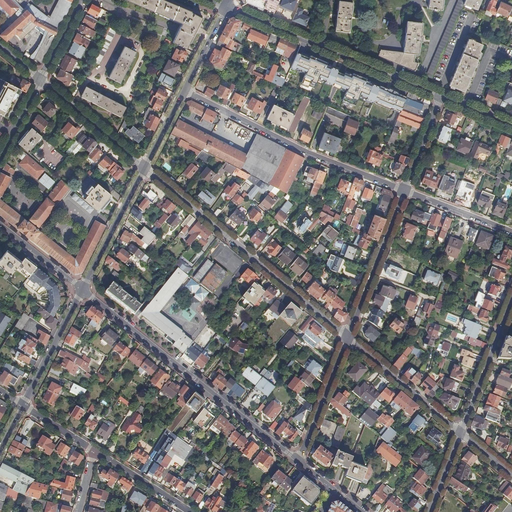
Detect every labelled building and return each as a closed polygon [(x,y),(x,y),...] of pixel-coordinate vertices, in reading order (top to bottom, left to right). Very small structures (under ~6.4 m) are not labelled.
[(34,58),(41,63),(58,30),(48,25),(44,23),(48,18),(31,5),(28,10),(24,13),(10,0),(0,0),(0,5),(11,16),(17,10),(17,11),(16,13),(16,14),(18,16),(19,16),(21,15),(22,15),(0,35),(7,42),(16,34),(21,40),(35,28),(45,36),(36,55),(35,55),(34,58)] [(61,0),(48,25),(58,30),(72,3),(67,0),(61,0)] [(172,43),(186,50),(197,29),(199,24),(202,19),(191,13),(192,12),(163,0),(125,0),(182,24),(172,43)] [(269,10),(274,12),(278,5),(279,2),(274,0),(268,0),(264,8),(269,11),(269,10)] [(297,0),(296,0),(280,0),(279,2),(278,5),(292,12),(297,0)] [(465,0),(458,0),(426,76),(432,79),(464,5),(465,0)] [(429,0),(428,8),(434,9),(434,10),(436,11),(436,9),(442,10),(443,0),(429,0)] [(482,0),(465,0),(464,5),(477,11),(482,0)] [(497,0),(496,0),(490,0),(486,10),(492,12),(491,14),(495,16),(497,12),(499,7),(495,5),(497,0)] [(353,3),(339,2),(338,16),(336,31),(349,33),(353,3)] [(511,7),(501,3),(499,7),(497,12),(508,17),(509,16),(511,7)] [(104,10),(92,4),(88,12),(97,17),(99,13),(102,15),(104,10)] [(303,10),(298,8),(291,26),(295,27),(297,23),(306,26),(309,18),(308,17),(307,15),(304,14),(303,15),(301,15),(303,10)] [(98,22),(86,15),(83,23),(93,28),(95,23),(99,25),(100,23),(98,22)] [(236,32),(241,21),(233,17),(229,19),(222,34),(232,40),(235,33),(236,34),(237,33),(236,32)] [(251,29),(253,25),(245,22),(243,28),(250,31),(251,29)] [(403,53),(415,54),(419,55),(421,39),(423,24),(407,22),(403,53)] [(95,32),(81,25),(79,30),(87,35),(88,34),(92,37),(95,32)] [(103,42),(101,46),(97,54),(93,62),(99,65),(116,31),(110,28),(110,30),(108,32),(106,38),(104,41),(103,42)] [(256,41),(259,33),(251,29),(250,31),(247,38),(256,41)] [(82,36),(77,33),(73,42),(74,42),(85,48),(86,48),(89,43),(81,38),(82,36)] [(265,45),(268,37),(259,33),(256,41),(265,45)] [(277,37),(278,36),(272,33),(269,41),(276,44),(278,39),(277,37)] [(236,41),(232,40),(222,34),(220,38),(219,40),(227,44),(226,46),(232,49),(236,41)] [(285,50),(289,41),(281,37),(277,47),(285,50)] [(471,40),(469,40),(466,46),(459,64),(453,79),(450,86),(465,92),(481,53),(480,52),(483,45),(475,42),(475,41),(472,39),(471,40)] [(291,58),(297,44),(295,43),(289,41),(285,50),(283,55),(291,58)] [(85,48),(74,42),(68,53),(80,59),(85,48)] [(136,52),(124,46),(109,77),(119,83),(120,83),(136,52)] [(214,50),(212,53),(226,60),(226,59),(225,58),(227,55),(228,56),(230,51),(223,47),(221,52),(215,49),(214,50)] [(275,51),(283,55),(285,50),(277,47),(275,51)] [(172,59),(176,61),(177,59),(182,61),(184,57),(185,57),(187,53),(184,51),(183,52),(177,49),(172,59)] [(415,54),(403,53),(381,51),(379,57),(415,72),(418,64),(415,63),(415,54)] [(212,53),(208,62),(212,64),(221,69),(222,69),(225,71),(230,62),(226,60),(212,53)] [(399,115),(406,98),(397,94),(397,93),(389,89),(388,90),(378,86),(377,88),(363,82),(364,80),(351,74),(350,76),(324,65),(325,64),(320,61),(319,62),(312,59),(313,58),(307,56),(306,58),(296,54),(290,69),(302,74),(299,82),(314,89),(317,80),(344,91),(340,100),(355,106),(358,98),(399,115)] [(77,60),(67,55),(60,69),(61,69),(70,74),(77,60)] [(80,62),(77,60),(70,74),(73,76),(80,62)] [(84,65),(90,68),(93,63),(87,60),(84,65)] [(179,66),(169,61),(164,71),(174,76),(179,66)] [(250,62),(246,70),(252,74),(253,71),(256,65),(250,62)] [(275,75),(278,66),(274,64),(269,76),(267,75),(266,77),(253,71),(252,74),(257,76),(263,78),(272,82),(275,75)] [(171,87),(174,80),(163,74),(159,81),(171,87)] [(272,82),(275,84),(278,85),(282,78),(275,75),(272,82)] [(21,89),(26,92),(30,84),(20,78),(19,79),(12,76),(8,83),(21,89)] [(0,113),(6,117),(21,89),(8,83),(6,82),(5,85),(4,85),(3,86),(4,86),(0,94),(0,113)] [(510,84),(502,101),(507,103),(508,103),(508,102),(511,103),(511,84),(510,83),(510,84)] [(224,99),(222,104),(225,105),(228,99),(234,89),(235,86),(233,84),(231,89),(230,90),(221,85),(216,95),(224,99)] [(86,87),(81,97),(121,117),(126,107),(86,87)] [(155,97),(163,101),(167,93),(159,89),(155,97)] [(207,89),(204,95),(212,99),(214,93),(207,89)] [(234,89),(228,99),(231,101),(231,102),(241,106),(241,104),(244,99),(244,98),(241,96),(242,94),(239,93),(239,95),(235,93),(237,90),(234,89)] [(499,94),(489,90),(485,99),(495,103),(499,94)] [(158,111),(163,101),(155,97),(154,96),(150,103),(154,105),(153,108),(158,111)] [(288,129),(287,130),(294,133),(310,99),(304,96),(295,115),(294,116),(288,128),(288,129)] [(257,112),(260,114),(266,102),(263,100),(262,103),(252,97),(249,102),(251,103),(248,108),(257,113),(257,112)] [(412,126),(420,129),(424,117),(419,115),(423,105),(406,98),(399,115),(397,120),(400,121),(412,126)] [(187,102),(184,108),(192,112),(202,117),(206,109),(191,101),(187,102)] [(419,115),(424,117),(429,104),(424,102),(423,105),(419,115)] [(56,109),(49,103),(43,111),(50,117),(56,109)] [(294,116),(295,115),(274,105),(273,106),(294,116)] [(278,123),(288,128),(294,116),(273,106),(267,118),(271,120),(271,121),(270,122),(277,126),(278,124),(278,123)] [(327,106),(324,113),(347,122),(349,116),(330,108),(327,106)] [(145,119),(157,125),(160,119),(152,115),(155,111),(149,108),(144,118),(145,119)] [(212,123),(216,114),(206,109),(202,117),(202,118),(212,123)] [(463,114),(453,109),(451,113),(449,112),(445,122),(453,126),(457,116),(461,118),(463,114)] [(48,123),(39,115),(32,124),(41,132),(48,123)] [(349,116),(347,122),(343,131),(354,135),(359,123),(350,120),(352,117),(349,116)] [(145,126),(154,131),(157,125),(145,119),(142,123),(145,125),(145,126)] [(240,170),(247,155),(178,120),(171,134),(202,150),(214,156),(216,157),(226,162),(240,170)] [(398,129),(400,121),(397,120),(392,132),(387,145),(389,145),(390,141),(394,143),(399,130),(398,129)] [(76,129),(68,123),(62,130),(70,137),(76,129)] [(452,129),(443,125),(438,139),(446,143),(452,129)] [(18,144),(29,153),(30,152),(30,151),(42,137),(32,128),(18,144)] [(312,134),(303,129),(301,134),(302,134),(300,139),(307,142),(312,134)] [(319,147),(335,153),(338,144),(340,139),(324,133),(319,147)] [(171,134),(169,138),(176,142),(176,143),(180,146),(181,145),(186,148),(187,151),(197,156),(202,150),(171,134)] [(247,155),(240,170),(251,175),(260,180),(262,181),(268,184),(285,149),(286,149),(257,134),(247,155)] [(70,156),(86,137),(84,135),(78,142),(76,141),(66,152),(70,156)] [(511,140),(511,139),(501,135),(498,144),(505,147),(509,148),(511,140)] [(87,138),(86,137),(70,156),(73,158),(83,146),(91,153),(95,147),(97,145),(89,138),(87,141),(86,140),(87,138)] [(457,151),(468,155),(473,144),(469,142),(471,139),(466,138),(465,141),(461,140),(457,151)] [(492,149),(476,142),(471,156),(477,158),(479,153),(481,152),(490,155),(492,149)] [(374,162),(379,164),(383,156),(383,155),(384,152),(381,151),(380,154),(379,157),(377,156),(378,153),(376,153),(376,151),(378,152),(379,152),(380,149),(375,146),(373,151),(370,150),(369,153),(367,152),(365,157),(367,158),(366,160),(371,162),(374,163),(374,162)] [(95,147),(91,153),(88,156),(96,162),(102,154),(95,147)] [(285,149),(268,184),(272,186),(274,187),(287,194),(296,176),(304,159),(285,149)] [(191,163),(195,167),(198,163),(196,160),(199,157),(207,164),(214,156),(202,150),(197,156),(191,163)] [(37,179),(44,170),(22,151),(18,156),(23,160),(20,164),(37,179)] [(111,161),(105,156),(98,164),(104,169),(106,167),(110,171),(116,164),(111,160),(111,161)] [(398,162),(406,165),(408,158),(401,156),(398,162)] [(226,162),(216,157),(214,160),(223,165),(226,162)] [(392,171),(402,175),(406,165),(398,162),(396,161),(392,171)] [(225,171),(235,176),(236,174),(240,170),(226,162),(223,165),(211,180),(215,183),(216,181),(219,178),(225,171)] [(6,163),(3,169),(13,174),(15,170),(6,163)] [(169,171),(172,167),(165,163),(162,167),(169,171)] [(195,167),(191,163),(183,172),(190,178),(197,169),(195,167)] [(117,165),(116,164),(110,171),(109,172),(113,176),(110,180),(114,183),(123,173),(123,172),(124,171),(120,168),(120,167),(120,166),(118,165),(117,165)] [(214,174),(207,167),(200,175),(208,182),(214,174)] [(315,180),(319,171),(310,168),(307,177),(315,180)] [(236,174),(235,176),(236,176),(237,174),(247,179),(248,179),(251,175),(240,170),(236,174)] [(325,173),(319,171),(315,180),(310,193),(316,195),(320,183),(321,184),(325,173)] [(422,183),(438,189),(443,177),(438,175),(437,179),(431,176),(432,173),(427,171),(422,183)] [(11,178),(1,173),(0,174),(0,214),(10,223),(55,258),(75,274),(82,273),(106,227),(95,221),(75,260),(37,229),(70,187),(61,180),(28,223),(0,200),(0,197),(1,196),(2,196),(11,178)] [(39,181),(49,189),(55,183),(45,174),(39,181)] [(248,179),(256,185),(260,180),(251,175),(248,179)] [(297,177),(296,176),(287,194),(291,196),(292,196),(296,188),(294,187),(297,179),(296,178),(297,177)] [(443,177),(438,189),(451,194),(454,185),(451,183),(452,180),(443,177)] [(360,180),(354,178),(352,184),(348,194),(347,198),(350,200),(354,190),(358,192),(360,187),(361,187),(364,181),(360,180)] [(348,194),(352,184),(341,180),(338,189),(348,194)] [(266,186),(268,184),(262,181),(262,182),(260,181),(257,185),(256,185),(253,189),(249,194),(253,198),(260,188),(261,188),(264,185),(266,186)] [(225,191),(232,197),(241,186),(237,184),(235,182),(231,188),(229,186),(225,191)] [(458,191),(457,193),(463,195),(462,197),(469,200),(472,192),(469,190),(470,188),(466,186),(465,189),(463,188),(464,185),(461,183),(460,185),(458,191)] [(84,200),(98,211),(111,195),(109,193),(100,186),(98,185),(98,184),(84,200)] [(111,195),(118,201),(121,197),(113,190),(113,189),(107,184),(104,188),(109,193),(111,195)] [(246,197),(253,189),(249,186),(244,192),(245,192),(241,197),(239,195),(241,193),(238,191),(232,200),(235,202),(236,201),(240,204),(246,197)] [(391,192),(376,186),(374,192),(380,195),(381,194),(383,195),(380,205),(378,204),(376,207),(385,211),(385,210),(387,210),(387,209),(386,208),(390,197),(393,199),(393,197),(391,192)] [(204,188),(197,196),(207,204),(208,203),(210,205),(215,198),(204,188)] [(365,188),(362,196),(369,198),(372,191),(365,188)] [(275,195),(271,191),(271,192),(260,205),(261,206),(262,204),(269,209),(274,202),(272,199),(275,195)] [(482,206),(490,209),(494,196),(482,191),(478,204),(483,205),(482,206)] [(311,206),(316,195),(310,193),(306,204),(307,204),(311,206)] [(165,198),(157,208),(159,210),(162,207),(170,214),(175,207),(165,198)] [(150,202),(146,199),(139,208),(143,211),(147,207),(148,208),(149,206),(148,205),(150,202)] [(346,199),(342,210),(344,211),(346,207),(352,209),(355,202),(346,199)] [(288,200),(274,217),(282,223),(287,216),(284,214),(293,205),(288,200)] [(507,203),(503,201),(502,205),(497,203),(493,214),(502,217),(507,203)] [(330,208),(324,205),(322,212),(333,218),(334,218),(338,220),(340,216),(329,211),(330,208)] [(132,211),(131,212),(134,215),(133,216),(139,221),(143,216),(133,208),(132,211)] [(367,212),(356,208),(353,217),(350,226),(353,228),(355,229),(361,213),(365,215),(367,212)] [(213,215),(216,218),(222,210),(220,209),(218,209),(213,215)] [(230,217),(239,225),(246,217),(243,215),(236,209),(230,217)] [(262,215),(254,209),(249,215),(257,222),(262,215)] [(376,209),(374,215),(382,218),(384,213),(376,209)] [(333,218),(322,212),(321,211),(312,222),(309,226),(308,227),(311,229),(321,217),(331,222),(333,218)] [(415,215),(413,214),(411,219),(421,223),(424,214),(416,211),(415,215)] [(173,217),(171,215),(169,217),(167,220),(169,221),(167,223),(173,229),(182,218),(176,213),(173,217)] [(157,222),(154,225),(159,229),(167,220),(169,217),(165,214),(158,223),(157,222)] [(192,217),(189,215),(184,221),(187,224),(192,217)] [(382,228),(385,219),(382,218),(374,215),(367,235),(371,237),(377,240),(382,228)] [(440,218),(433,215),(432,216),(429,225),(437,228),(440,218)] [(308,226),(309,226),(312,222),(305,216),(301,221),(304,223),(298,229),(303,233),(308,226)] [(192,217),(187,224),(181,231),(184,234),(195,220),(192,217)] [(451,221),(446,219),(444,223),(442,228),(438,238),(443,240),(445,234),(446,234),(451,221)] [(135,220),(128,228),(135,234),(139,229),(141,230),(141,229),(140,228),(142,225),(135,220)] [(195,239),(204,228),(200,224),(198,222),(188,233),(191,235),(186,242),(188,244),(190,246),(195,239)] [(417,228),(406,224),(404,229),(405,230),(402,238),(412,241),(417,228)] [(333,240),(335,238),(339,233),(329,225),(321,234),(325,238),(327,236),(330,239),(331,238),(333,240)] [(124,226),(122,230),(125,232),(123,235),(122,234),(121,236),(122,236),(121,240),(128,243),(130,238),(131,239),(132,239),(145,249),(148,246),(141,240),(124,226)] [(204,246),(207,242),(205,240),(211,233),(209,232),(204,228),(195,239),(204,246)] [(362,233),(355,229),(353,228),(352,231),(358,235),(357,236),(360,238),(362,233)] [(474,243),(478,231),(471,228),(467,237),(469,238),(468,241),(474,243)] [(141,240),(148,246),(153,240),(152,239),(150,237),(153,234),(149,231),(142,239),(141,240)] [(262,246),(269,238),(264,234),(263,234),(262,234),(262,235),(257,231),(250,239),(253,241),(253,242),(255,244),(256,244),(258,246),(260,245),(262,246)] [(242,240),(245,242),(251,236),(248,233),(242,240)] [(493,237),(483,233),(480,241),(478,241),(476,245),(488,250),(493,237)] [(370,238),(371,237),(367,235),(364,234),(357,246),(365,249),(371,239),(370,238)] [(278,244),(272,239),(263,250),(269,255),(271,255),(272,253),(274,255),(281,248),(278,246),(278,244)] [(463,243),(452,239),(451,243),(449,243),(445,255),(449,256),(457,259),(463,243)] [(321,254),(323,252),(328,246),(323,242),(313,253),(318,258),(321,254)] [(344,244),(342,250),(340,254),(344,256),(348,246),(344,244)] [(132,245),(128,250),(134,256),(140,260),(144,254),(132,245)] [(348,246),(344,256),(344,257),(358,262),(362,251),(348,246)] [(286,247),(278,257),(288,265),(296,255),(292,252),(286,247)] [(511,249),(506,247),(501,260),(505,262),(506,258),(509,260),(511,254),(511,249)] [(140,260),(134,256),(132,258),(123,250),(117,257),(125,264),(126,263),(127,264),(126,265),(129,267),(130,265),(133,268),(140,260)] [(21,262),(7,251),(2,258),(0,259),(0,265),(11,274),(10,275),(11,276),(17,268),(21,262)] [(342,265),(344,260),(330,255),(328,259),(333,261),(330,269),(331,269),(331,270),(332,271),(335,272),(336,272),(337,272),(340,264),(342,265)] [(463,271),(467,272),(473,257),(472,257),(469,255),(463,271)] [(37,266),(25,257),(21,262),(17,268),(28,277),(37,266)] [(108,257),(106,262),(115,269),(116,269),(118,271),(120,270),(121,268),(123,269),(123,268),(108,257)] [(298,257),(290,267),(300,275),(308,266),(298,257)] [(412,262),(412,261),(413,259),(410,257),(405,267),(403,271),(404,272),(412,275),(413,273),(416,275),(417,272),(414,271),(417,265),(412,262)] [(175,265),(187,275),(193,269),(180,259),(175,265)] [(200,284),(212,293),(228,273),(217,264),(216,265),(208,259),(194,277),(201,283),(200,284)] [(140,260),(133,268),(135,270),(141,261),(140,260)] [(505,269),(498,267),(493,265),(488,277),(501,282),(503,276),(503,277),(505,273),(504,272),(505,269)] [(49,276),(37,266),(28,277),(28,278),(34,283),(42,287),(42,285),(48,290),(50,303),(46,311),(52,316),(54,311),(56,312),(57,310),(59,305),(60,305),(60,300),(61,298),(61,296),(60,294),(59,290),(58,285),(57,285),(48,278),(49,276)] [(397,269),(390,266),(389,270),(387,269),(387,270),(386,274),(390,276),(390,277),(400,281),(404,272),(403,271),(397,269)] [(322,271),(319,275),(323,278),(328,272),(324,268),(322,271)] [(165,339),(184,354),(191,346),(193,343),(184,336),(185,335),(158,313),(183,282),(187,276),(179,269),(150,306),(149,306),(142,315),(168,335),(165,339)] [(255,285),(259,279),(248,270),(241,277),(250,285),(252,283),(253,284),(255,285)] [(310,286),(314,281),(316,279),(310,275),(311,273),(308,270),(301,279),(310,286)] [(444,283),(446,276),(442,274),(441,276),(427,270),(424,280),(433,283),(432,284),(437,286),(439,281),(444,283)] [(457,282),(459,282),(461,276),(449,272),(447,277),(457,282)] [(191,279),(187,276),(183,282),(187,285),(191,279)] [(208,293),(191,279),(187,285),(186,287),(193,292),(196,294),(193,297),(188,304),(195,310),(201,303),(200,303),(203,300),(208,293)] [(307,290),(317,299),(325,290),(318,285),(319,283),(318,282),(317,283),(314,281),(310,286),(307,290)] [(113,283),(106,292),(134,315),(139,309),(142,306),(136,301),(135,299),(135,300),(133,299),(122,290),(122,289),(121,288),(121,289),(119,288),(113,283)] [(231,310),(232,311),(237,315),(246,303),(247,303),(249,302),(253,306),(254,305),(258,300),(262,295),(264,293),(255,285),(253,284),(231,310)] [(501,289),(491,285),(488,294),(495,297),(497,292),(499,293),(500,293),(501,290),(501,289)] [(277,292),(270,286),(264,293),(262,295),(270,301),(277,292)] [(383,286),(379,296),(391,300),(392,301),(396,291),(383,286)] [(330,304),(335,296),(338,292),(334,289),(333,290),(329,287),(324,294),(325,294),(322,298),(328,302),(323,308),(326,310),(330,304)] [(440,310),(441,310),(444,303),(441,302),(444,296),(443,295),(439,294),(437,300),(436,303),(434,308),(440,310)] [(490,311),(494,301),(482,294),(476,308),(481,310),(482,308),(490,311)] [(340,322),(344,321),(347,314),(341,310),(344,304),(335,296),(330,304),(337,310),(334,317),(340,322)] [(379,296),(378,296),(378,297),(376,296),(373,303),(376,304),(378,305),(378,306),(375,306),(374,309),(384,313),(386,313),(391,300),(379,296)] [(418,299),(410,296),(406,306),(405,308),(413,311),(416,302),(417,303),(418,299)] [(286,309),(276,301),(269,309),(278,317),(280,315),(286,309)] [(301,315),(302,313),(290,303),(289,305),(301,315)] [(434,307),(426,304),(423,312),(428,314),(427,318),(429,318),(434,307)] [(292,325),(301,315),(289,305),(286,309),(280,315),(292,325)] [(486,317),(488,313),(481,310),(476,308),(469,305),(467,310),(480,315),(478,319),(486,322),(487,318),(486,317)] [(91,321),(98,311),(91,306),(85,307),(89,310),(86,315),(90,318),(89,320),(91,321)] [(58,320),(54,317),(52,316),(46,311),(41,307),(38,312),(48,320),(51,323),(49,326),(53,329),(55,325),(58,320)] [(189,307),(188,308),(186,307),(181,315),(190,321),(196,312),(189,307)] [(374,309),(372,308),(371,312),(371,315),(373,316),(372,318),(371,318),(369,322),(375,326),(378,318),(380,318),(383,317),(384,313),(374,309)] [(422,310),(419,309),(414,322),(413,324),(419,326),(422,319),(419,319),(418,318),(419,316),(420,317),(422,310)] [(104,316),(98,311),(91,321),(90,323),(94,327),(97,323),(98,324),(104,316)] [(29,316),(24,313),(20,319),(15,326),(21,330),(30,317),(29,316)] [(15,326),(20,319),(14,315),(0,336),(0,350),(4,344),(9,335),(15,326)] [(312,323),(315,320),(311,316),(300,330),(304,333),(312,323)] [(399,334),(409,322),(401,319),(395,317),(392,320),(394,322),(390,327),(399,334)] [(463,335),(476,340),(481,326),(463,319),(461,324),(465,325),(466,328),(463,335)] [(324,332),(326,329),(315,320),(312,323),(313,324),(311,327),(312,328),(309,332),(308,331),(301,338),(313,348),(321,340),(319,339),(317,337),(322,331),(324,332)] [(244,321),(239,327),(244,331),(249,324),(244,321)] [(429,326),(431,322),(429,321),(426,329),(428,336),(435,339),(437,339),(438,337),(437,337),(440,327),(436,325),(434,330),(430,328),(431,326),(429,326)] [(81,337),(88,326),(85,325),(80,333),(72,328),(69,333),(77,338),(79,339),(81,337)] [(373,343),(380,335),(371,327),(364,334),(365,336),(373,343)] [(414,341),(424,328),(421,327),(411,339),(414,341)] [(48,338),(50,335),(46,333),(46,332),(40,328),(38,331),(38,332),(37,333),(41,335),(38,340),(46,344),(48,338)] [(215,334),(208,329),(196,345),(203,350),(215,334)] [(117,336),(109,330),(103,337),(111,344),(117,336)] [(298,339),(290,332),(281,343),(285,346),(285,347),(286,348),(286,347),(289,350),(298,339)] [(77,338),(69,333),(64,342),(72,346),(77,338)] [(468,342),(485,349),(486,347),(487,344),(476,340),(463,335),(458,333),(457,336),(465,339),(464,340),(468,342)] [(22,339),(20,341),(34,349),(37,343),(32,341),(33,340),(25,336),(23,339),(22,339)] [(432,347),(432,346),(435,339),(428,336),(427,336),(424,344),(432,347)] [(511,340),(505,338),(501,348),(497,359),(510,359),(510,357),(511,353),(511,340)] [(242,344),(235,339),(229,346),(232,348),(231,349),(234,351),(235,351),(237,353),(237,355),(243,356),(244,351),(246,351),(247,346),(242,345),(242,344)] [(34,349),(20,341),(19,344),(20,344),(18,348),(25,351),(23,354),(29,357),(34,349)] [(119,342),(114,349),(124,358),(130,351),(119,342)] [(447,356),(451,345),(444,342),(440,353),(443,354),(447,356)] [(191,360),(188,364),(191,367),(194,363),(201,354),(200,353),(202,350),(195,345),(193,348),(187,357),(188,358),(191,360)] [(191,346),(184,354),(187,357),(193,348),(191,346)] [(412,350),(408,347),(393,366),(396,369),(398,370),(408,359),(406,358),(412,350)] [(102,357),(87,349),(84,356),(98,364),(102,357)] [(23,354),(15,350),(15,352),(17,353),(16,355),(19,356),(18,358),(28,363),(29,362),(35,365),(37,361),(29,357),(23,354)] [(135,350),(129,359),(140,368),(140,367),(146,359),(135,350)] [(72,362),(75,357),(67,353),(66,354),(60,351),(58,355),(65,359),(72,362)] [(201,354),(194,363),(202,369),(209,361),(206,358),(208,355),(204,351),(201,354)] [(81,360),(75,357),(72,362),(74,363),(78,367),(84,371),(89,360),(83,357),(81,360)] [(461,365),(471,368),(473,361),(464,357),(461,365)] [(72,362),(65,359),(61,366),(62,366),(62,367),(63,367),(70,371),(69,372),(74,375),(78,367),(74,363),(72,362)] [(158,368),(146,359),(140,367),(152,376),(158,368)] [(223,360),(218,365),(221,367),(224,364),(231,369),(232,367),(223,360)] [(315,377),(316,377),(319,373),(318,373),(322,368),(313,361),(306,370),(315,377)] [(5,371),(0,378),(0,381),(2,384),(13,366),(8,363),(6,366),(8,367),(5,371)] [(357,381),(366,370),(358,363),(348,374),(357,381)] [(13,366),(2,384),(6,386),(13,376),(12,376),(14,373),(15,375),(19,369),(13,366)] [(450,378),(461,382),(463,378),(462,376),(463,373),(459,372),(460,369),(459,368),(455,366),(450,378)] [(60,372),(52,367),(49,371),(58,376),(60,372)] [(232,367),(231,369),(238,375),(240,373),(232,367)] [(248,368),(242,375),(256,386),(262,379),(248,368)] [(405,377),(410,381),(417,373),(410,368),(406,372),(404,370),(401,373),(405,377)] [(169,377),(160,370),(151,382),(160,389),(169,377)] [(218,376),(212,383),(217,387),(223,379),(226,375),(219,370),(216,374),(218,376)] [(268,380),(272,374),(267,370),(263,376),(268,380)] [(311,380),(312,381),(315,377),(306,370),(299,379),(298,379),(306,386),(311,380)] [(500,375),(508,378),(510,372),(502,370),(500,375)] [(98,373),(95,378),(102,383),(106,378),(98,373)] [(413,383),(416,386),(422,378),(417,373),(410,381),(413,383)] [(424,392),(427,395),(436,385),(436,384),(433,381),(435,379),(431,376),(423,385),(427,388),(424,392)] [(511,382),(511,379),(506,378),(506,379),(499,376),(496,382),(495,385),(496,385),(507,390),(509,391),(511,382)] [(260,391),(267,397),(275,388),(262,378),(262,379),(256,386),(255,387),(260,391)] [(289,388),(297,394),(299,396),(306,386),(298,379),(296,378),(289,388)] [(169,379),(160,391),(164,395),(166,393),(173,398),(182,387),(176,383),(175,385),(172,382),(169,379)] [(223,379),(217,387),(221,390),(224,386),(227,388),(223,392),(227,395),(230,391),(230,390),(235,384),(230,379),(227,382),(223,379)] [(460,385),(447,379),(443,388),(457,394),(460,385)] [(52,383),(48,390),(58,395),(61,388),(52,383)] [(356,387),(353,391),(352,392),(360,398),(361,397),(371,386),(367,383),(365,385),(364,384),(360,390),(356,387)] [(393,386),(390,383),(379,397),(375,400),(381,405),(385,400),(389,403),(394,396),(391,392),(390,393),(388,391),(393,386)] [(87,390),(74,384),(71,389),(77,392),(83,395),(87,390)] [(427,395),(432,399),(440,389),(436,385),(427,395)] [(507,390),(496,385),(493,393),(504,397),(507,390)] [(176,404),(182,409),(186,404),(189,401),(187,399),(190,395),(187,393),(190,390),(184,386),(179,393),(179,394),(178,396),(179,397),(176,400),(178,401),(176,404)] [(371,386),(361,397),(371,406),(373,404),(375,400),(379,397),(373,392),(375,389),(371,386)] [(58,395),(48,390),(43,400),(53,406),(58,396),(58,395)] [(400,392),(390,405),(398,411),(400,408),(403,411),(403,410),(411,401),(407,398),(400,392)] [(186,404),(190,408),(191,409),(192,408),(197,412),(205,402),(194,394),(189,401),(186,404)] [(297,394),(295,396),(305,404),(306,402),(307,402),(299,396),(297,394)] [(339,394),(334,400),(342,407),(347,400),(339,394)] [(456,409),(460,399),(444,394),(440,399),(451,409),(453,410),(454,410),(455,410),(456,409)] [(500,398),(490,394),(485,405),(501,412),(503,408),(497,406),(500,398)] [(8,405),(0,399),(0,406),(6,410),(8,405)] [(332,399),(330,404),(335,408),(336,409),(337,409),(347,417),(348,416),(350,418),(352,414),(348,412),(342,407),(334,400),(332,399)] [(416,406),(411,401),(403,410),(410,417),(418,407),(416,406)] [(280,407),(274,402),(272,402),(269,405),(263,413),(272,420),(278,412),(280,409),(280,407)] [(306,402),(305,404),(295,416),(294,418),(301,423),(306,411),(311,412),(313,406),(306,402)] [(190,408),(186,404),(182,409),(167,429),(172,433),(190,408)] [(501,412),(485,405),(483,410),(487,412),(485,419),(497,424),(499,424),(499,423),(499,421),(499,419),(499,418),(498,416),(500,414),(501,412)] [(76,406),(72,413),(71,415),(79,420),(84,411),(82,410),(82,409),(79,407),(79,408),(76,406)] [(214,418),(203,409),(195,420),(205,429),(214,418)] [(368,409),(361,418),(372,427),(377,420),(379,418),(368,409)] [(379,418),(377,420),(385,427),(388,429),(389,427),(394,422),(386,416),(384,414),(387,411),(386,410),(379,418)] [(136,412),(132,419),(130,421),(128,420),(121,430),(129,435),(131,432),(134,432),(139,435),(144,427),(138,423),(142,416),(136,412)] [(92,414),(85,424),(90,427),(90,428),(93,430),(97,425),(96,424),(98,422),(94,419),(96,415),(93,413),(92,414)] [(220,416),(212,425),(220,432),(228,422),(220,416)] [(421,432),(428,424),(418,416),(411,425),(421,432)] [(361,418),(359,420),(366,425),(370,429),(372,427),(361,418)] [(483,421),(474,418),(471,426),(480,430),(483,421)] [(27,419),(19,433),(26,437),(33,422),(27,419)] [(284,422),(275,433),(279,436),(281,433),(288,425),(289,424),(284,420),(283,421),(284,422)] [(324,420),(322,426),(329,429),(331,422),(324,420)] [(228,422),(220,432),(229,438),(234,431),(236,429),(228,422)] [(110,428),(103,424),(97,433),(104,437),(110,428)] [(288,425),(281,433),(288,439),(288,440),(290,441),(291,441),(292,442),(298,434),(301,437),(303,433),(296,428),(294,430),(295,431),(295,432),(288,425)] [(346,428),(339,425),(331,446),(338,449),(346,428)] [(385,427),(378,436),(380,437),(381,437),(388,429),(385,427)] [(389,427),(388,429),(381,437),(388,443),(390,441),(391,442),(392,440),(391,439),(396,433),(389,427)] [(145,464),(140,471),(145,474),(154,461),(160,465),(162,461),(168,465),(175,454),(183,441),(178,437),(172,433),(167,429),(149,457),(145,464)] [(441,435),(433,429),(427,438),(436,445),(439,441),(437,440),(441,435)] [(234,431),(229,438),(234,442),(239,436),(238,435),(238,434),(234,431)] [(11,447),(21,452),(24,447),(18,444),(21,438),(16,436),(11,447)] [(45,452),(50,456),(56,447),(51,443),(52,442),(43,436),(38,445),(46,450),(45,452)] [(241,436),(235,444),(241,449),(247,441),(241,436)] [(402,455),(392,446),(391,446),(390,445),(388,443),(381,437),(380,437),(375,449),(397,466),(405,456),(402,455)] [(497,446),(506,450),(509,441),(498,437),(497,441),(499,442),(497,446)] [(192,447),(183,441),(175,454),(184,460),(192,447)] [(241,449),(240,450),(243,453),(250,458),(258,447),(256,446),(256,445),(252,442),(251,444),(247,441),(241,449)] [(70,448),(61,443),(56,452),(64,457),(70,448)] [(313,448),(311,453),(313,455),(312,456),(326,467),(333,458),(333,456),(320,446),(317,450),(313,448)] [(431,454),(422,446),(413,457),(422,464),(425,460),(426,460),(431,454)] [(11,447),(8,452),(19,457),(21,452),(11,447)] [(194,449),(192,447),(184,460),(188,462),(194,452),(195,450),(194,449)] [(137,449),(137,450),(135,454),(133,456),(145,464),(149,457),(137,449)] [(195,450),(194,452),(203,459),(203,458),(204,456),(203,455),(195,450)] [(74,451),(69,460),(78,466),(84,457),(74,451)] [(261,451),(252,462),(266,472),(273,464),(271,462),(273,460),(265,453),(264,453),(261,451)] [(332,464),(337,466),(338,465),(342,466),(349,469),(351,463),(353,458),(339,452),(339,451),(338,451),(332,464)] [(464,456),(461,460),(470,467),(477,458),(468,452),(465,456),(464,456)] [(204,456),(203,458),(212,464),(213,462),(211,461),(204,456)] [(470,468),(462,462),(456,477),(460,478),(459,480),(461,481),(462,479),(465,480),(470,468)] [(154,463),(147,475),(151,478),(154,474),(159,467),(159,466),(154,463)] [(348,470),(346,477),(362,483),(367,470),(363,468),(363,467),(355,464),(354,465),(352,464),(352,463),(351,463),(349,469),(348,470)] [(13,490),(14,490),(25,496),(34,482),(35,480),(9,467),(2,464),(0,468),(0,474),(16,483),(13,490)] [(367,470),(362,483),(366,485),(373,468),(368,466),(367,470)] [(164,470),(159,467),(154,474),(160,478),(163,474),(162,473),(164,470)] [(171,467),(164,480),(173,486),(177,479),(171,475),(175,469),(171,467)] [(428,475),(420,468),(412,478),(417,482),(421,484),(428,475)] [(222,469),(221,470),(220,472),(209,489),(208,490),(204,496),(207,498),(211,494),(215,489),(217,486),(219,487),(221,484),(219,483),(223,477),(226,472),(225,470),(222,469)] [(215,475),(207,487),(209,489),(220,472),(215,469),(212,474),(215,475)] [(114,473),(110,470),(108,474),(103,471),(100,475),(109,481),(114,473)] [(277,470),(271,479),(273,481),(272,483),(274,485),(275,484),(276,485),(276,483),(280,486),(280,485),(286,477),(277,470)] [(114,473),(109,481),(107,484),(111,487),(119,475),(117,474),(114,473)] [(75,478),(70,477),(65,476),(64,479),(67,480),(65,484),(53,481),(49,486),(53,487),(57,488),(63,489),(70,491),(71,488),(73,488),(75,478)] [(293,483),(286,477),(280,485),(287,490),(293,483)] [(302,477),(292,490),(293,491),(294,490),(310,503),(318,493),(319,490),(302,477)] [(126,480),(122,478),(119,482),(125,486),(123,489),(128,492),(130,489),(132,484),(126,480)] [(467,489),(451,478),(450,481),(449,483),(455,487),(454,489),(457,492),(459,489),(465,493),(467,489)] [(186,485),(177,479),(173,486),(179,490),(176,494),(179,496),(182,491),(186,485)] [(247,486),(240,481),(238,485),(245,490),(247,486)] [(34,482),(25,496),(39,499),(41,492),(46,493),(48,486),(34,482)] [(188,482),(186,485),(182,491),(190,497),(195,487),(188,482)] [(421,496),(426,489),(421,484),(417,482),(411,489),(421,496)] [(507,482),(499,492),(502,494),(509,486),(510,484),(507,482)] [(382,485),(373,497),(381,504),(392,491),(386,486),(385,488),(382,485)] [(511,489),(509,486),(502,494),(505,497),(510,501),(511,497),(511,489)] [(8,487),(5,496),(12,498),(14,490),(13,490),(8,487)] [(73,492),(70,491),(63,489),(61,496),(58,495),(57,498),(70,501),(73,492)] [(93,491),(92,498),(106,501),(108,492),(103,490),(97,489),(96,491),(93,491)] [(205,493),(198,489),(192,498),(199,502),(205,493)] [(141,506),(147,497),(138,492),(137,493),(134,491),(129,499),(141,506)] [(397,511),(398,511),(400,508),(403,504),(398,500),(397,501),(395,500),(396,498),(393,495),(384,506),(388,509),(389,508),(391,509),(390,511),(391,511),(397,511)] [(25,496),(23,504),(45,509),(48,502),(44,501),(39,499),(25,496)] [(204,496),(197,507),(200,509),(201,510),(204,505),(208,499),(207,498),(204,496)] [(211,500),(208,499),(204,505),(206,506),(206,507),(210,509),(214,502),(216,499),(213,497),(211,500)] [(262,502),(256,511),(263,511),(270,502),(268,501),(263,498),(263,497),(261,501),(262,502)] [(90,504),(104,508),(106,501),(92,498),(90,504)] [(424,507),(425,503),(420,498),(417,501),(421,504),(424,507)] [(421,504),(417,501),(414,499),(409,506),(416,511),(421,504)] [(155,511),(159,507),(148,500),(141,511),(147,511),(148,511),(150,511),(149,511),(155,511)] [(225,506),(226,504),(219,500),(217,504),(214,502),(210,509),(214,511),(216,511),(220,506),(223,508),(225,506)] [(45,509),(44,511),(55,511),(57,504),(48,502),(45,509)] [(263,511),(271,511),(275,504),(272,503),(270,502),(263,511)] [(346,511),(347,509),(338,502),(332,504),(328,511),(346,511)]
